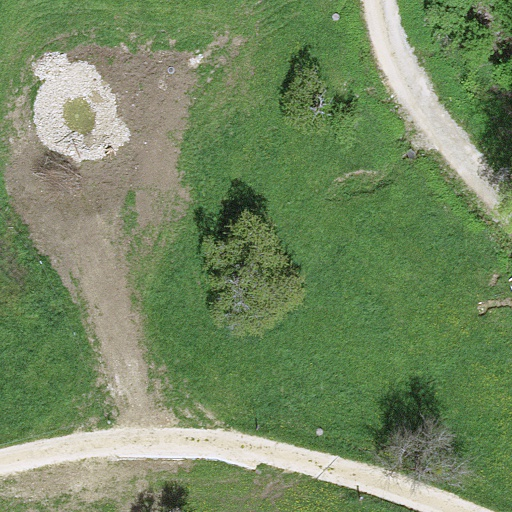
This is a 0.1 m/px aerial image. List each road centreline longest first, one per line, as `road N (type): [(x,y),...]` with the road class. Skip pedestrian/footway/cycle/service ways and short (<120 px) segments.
road 1 (track): [(0,459),(125,436),(213,436),(476,511)]
road 2 (track): [(381,0),(388,43),(417,109),(511,217)]
